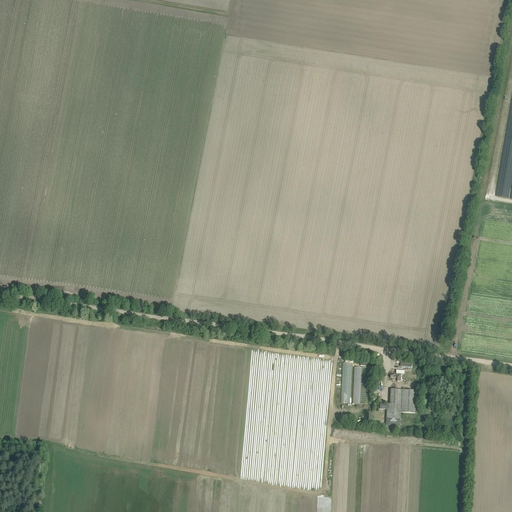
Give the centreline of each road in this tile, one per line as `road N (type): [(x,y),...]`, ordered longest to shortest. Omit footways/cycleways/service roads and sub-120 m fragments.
road 1 (track): [(387,351),(0,294)]
road 2 (unclassified): [(511,368),(387,351)]
